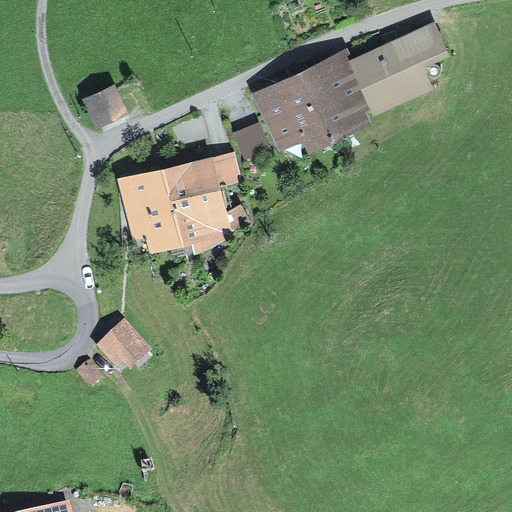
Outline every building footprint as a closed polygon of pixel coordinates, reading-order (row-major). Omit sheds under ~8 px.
[(418,65),(444,54),(434,32),(359,65),(373,100),(423,78),(418,65)] [(303,76),(331,136),(367,118),(340,59),(303,76)] [(311,145),(331,136),(303,76),(265,94),(283,131),(300,123),(311,145)] [(121,110),(112,89),(88,99),(98,120),(121,110)] [(221,179),(239,178),(237,148),(220,148),(221,179)] [(165,171),(182,241),(184,250),(186,252),(205,245),(202,236),(224,231),(225,233),(248,219),(241,204),(224,212),(210,160),(165,171)] [(174,253),(184,250),(182,241),(165,171),(125,181),(137,230),(148,227),(152,248),(171,244),(174,253)] [(125,327),(102,348),(116,363),(122,357),(129,365),(146,349),(125,327)] [(92,366),(82,374),(91,385),(101,377),(92,366)]
